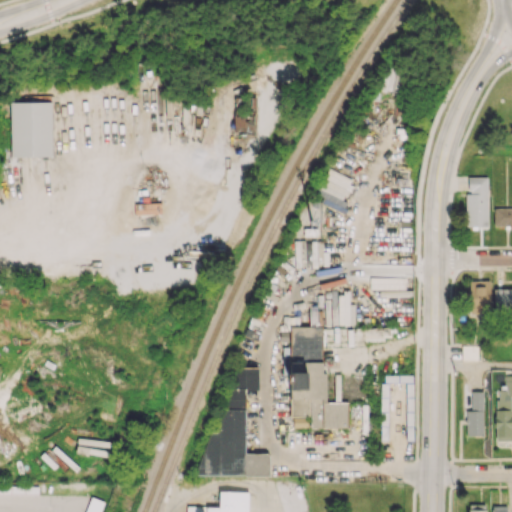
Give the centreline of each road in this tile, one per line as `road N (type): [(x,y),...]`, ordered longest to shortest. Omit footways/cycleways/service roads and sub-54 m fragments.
road 1 (tertiary): [(463,91),(437,169),(434,511)]
road 2 (residential): [(279,474),(511,473)]
road 3 (residential): [(335,259),(511,258)]
road 4 (tertiary): [(502,0),(463,91),(511,45)]
